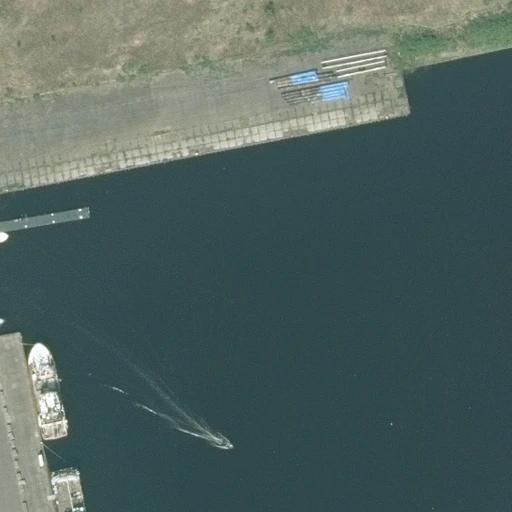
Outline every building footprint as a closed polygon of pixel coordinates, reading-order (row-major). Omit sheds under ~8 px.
[(0,0),(0,21),(6,21),(5,33),(12,33),(13,17),(24,18),(25,0),(0,0)] [(252,0),(206,0),(208,13),(253,6),(252,0)] [(283,44),(239,52),(243,70),(286,62),(283,44)] [(23,69),(48,66),(45,47),(20,51),(23,69)] [(121,162),(131,162),(131,144),(121,144),(121,162)]
